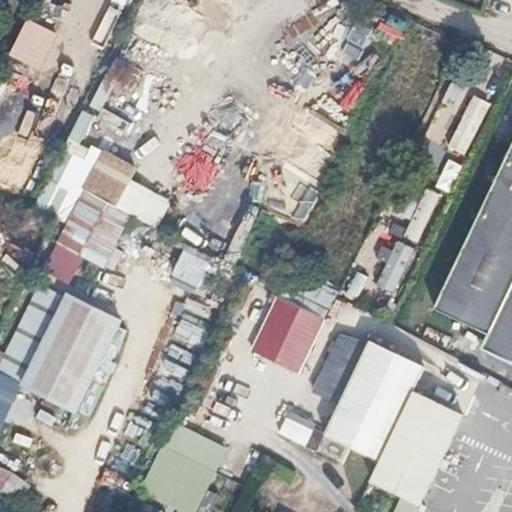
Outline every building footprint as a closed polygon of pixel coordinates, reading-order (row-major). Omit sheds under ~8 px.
[(29,18),(13,55),(51,71),(67,34),(29,18)] [(136,181),(143,165),(107,149),(50,272),(75,283),(87,258),(112,269),(136,218),(161,229),(175,199),(136,181)] [(511,153),(437,308),(489,333),(482,348),(511,362),(511,153)] [(428,174),(406,227),(419,233),(442,180),(428,174)] [(255,240),(264,209),(249,205),(239,235),(255,240)] [(394,240),(372,285),(390,294),(412,249),(394,240)] [(362,272),(348,294),(358,300),(372,279),(362,272)] [(331,309),(286,288),(256,354),(302,374),(331,309)] [(36,359),(24,385),(78,410),(86,393),(102,361),(123,319),(68,293),(56,318),(36,359)] [(9,378),(24,385),(36,359),(56,318),(43,312),(9,378)] [(326,433),(379,459),(381,459),(394,433),(392,431),(396,421),(412,389),(423,366),(370,342),(326,433)] [(511,400),(511,388),(508,386),(501,382),(496,392),(511,400)] [(379,459),(368,481),(418,505),(423,497),(438,464),(462,414),(412,389),(396,421),(392,431),(394,433),(381,459),(379,459)] [(317,451),(326,433),(315,428),(316,424),(291,412),(280,434),(317,451)] [(176,422),(143,490),(188,511),(218,511),(223,501),(210,495),(232,449),(176,422)] [(0,464),(0,489),(5,492),(14,471),(0,464)]
